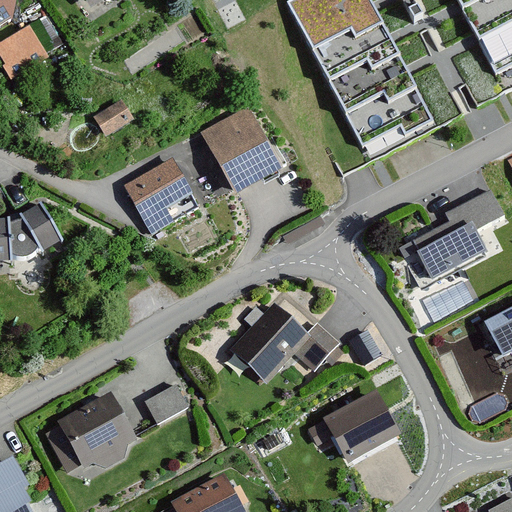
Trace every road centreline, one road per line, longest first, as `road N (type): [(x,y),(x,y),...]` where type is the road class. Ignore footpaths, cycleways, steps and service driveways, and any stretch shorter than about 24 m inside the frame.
road 1 (residential): [(0,415),(263,269),(318,262)]
road 2 (residential): [(318,262),(381,307),(432,398),(444,458)]
road 3 (residential): [(318,262),(364,213),(511,137)]
